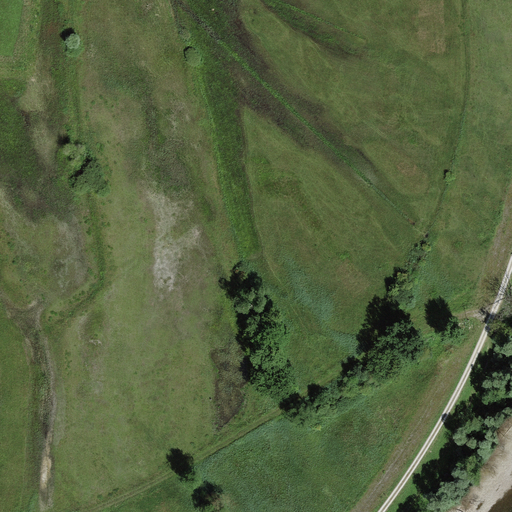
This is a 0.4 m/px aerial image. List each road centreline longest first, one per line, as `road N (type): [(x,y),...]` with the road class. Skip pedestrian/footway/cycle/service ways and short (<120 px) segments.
road 1 (track): [(90,511),(444,321),(499,308)]
road 2 (track): [(499,308),(383,511)]
